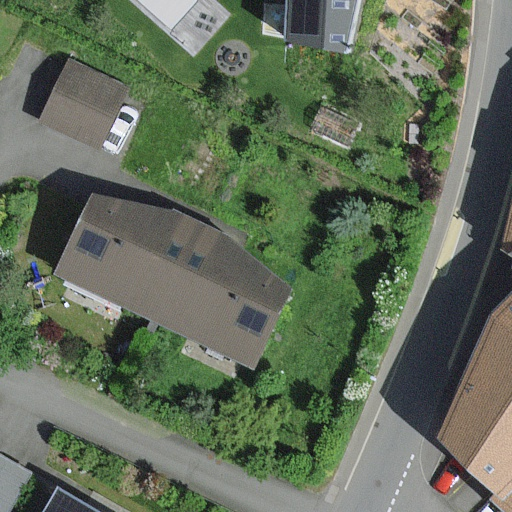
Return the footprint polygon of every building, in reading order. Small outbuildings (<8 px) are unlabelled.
[(284,0),(277,51),(354,62),(368,0),(284,0)] [(126,86),(66,59),(38,122),(97,149),(126,86)] [(98,191),(59,276),(156,320),(194,235),(98,191)] [(291,278),(194,235),(156,320),(252,363),(291,278)] [(511,289),(499,301),(511,314),(511,289)] [(511,314),(499,301),(442,429),(501,493),(511,483),(511,314)] [(0,511),(7,511),(34,459),(0,441),(0,511)] [(511,483),(501,493),(500,494),(511,506),(511,483)] [(91,511),(57,492),(44,511),(91,511)]
